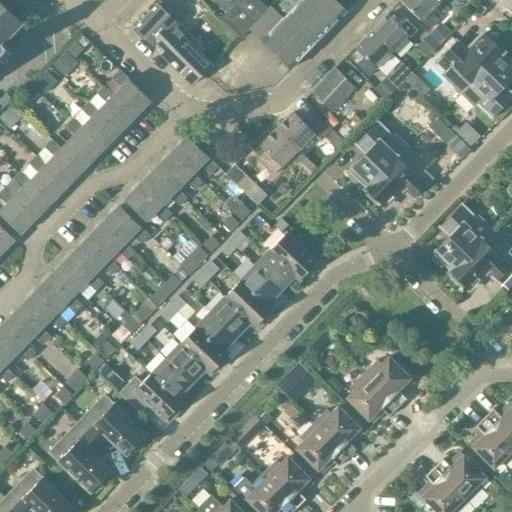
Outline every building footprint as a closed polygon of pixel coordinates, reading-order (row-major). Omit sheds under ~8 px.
[(0,0),(0,67),(7,61),(6,59),(4,61),(3,59),(10,52),(12,53),(17,48),(7,38),(11,34),(12,36),(14,34),(13,33),(21,25),(22,26),(24,24),(18,18),(24,11),(21,9),(22,8),(13,0),(0,0)] [(200,0),(199,0),(188,11),(197,20),(208,8),(200,0)] [(268,9),(259,0),(212,0),(225,12),(220,17),(241,38),(249,30),(290,69),(346,11),(334,0),(284,0),(275,10),(271,6),(268,9)] [(428,14),(440,2),(437,0),(400,0),(430,28),(436,22),(428,14)] [(209,66),(238,37),(209,9),(187,32),(158,3),(134,28),(163,56),(191,85),(209,66)] [(392,52),(414,27),(406,19),(399,26),(387,14),(371,31),(392,52)] [(440,25),(429,35),(439,45),(450,35),(454,30),(446,22),(441,26),(440,25)] [(369,76),(392,52),(371,31),(355,48),(364,57),(357,64),(369,76)] [(461,93),(502,51),(500,48),(503,46),(495,38),(492,41),(484,32),(466,51),(456,41),(442,55),(437,61),(446,71),(442,74),(461,93)] [(428,36),(418,46),(429,57),(439,46),(428,36)] [(76,44),(67,53),(74,60),(83,51),(76,44)] [(511,94),(504,86),(511,77),(511,56),(510,59),(503,51),(502,51),(461,93),(474,105),(476,103),(491,118),(511,97),(511,94)] [(66,77),(77,65),(66,54),(54,65),(66,77)] [(332,111),(354,88),(334,69),(312,92),(332,111)] [(150,100),(119,71),(112,77),(122,86),(113,95),(134,116),(150,100)] [(46,95),(57,83),(46,73),(35,85),(46,95)] [(385,79),(374,90),(385,101),(396,89),(385,79)] [(134,116),(113,95),(105,87),(97,94),(106,103),(98,111),(119,132),(134,116)] [(31,104),(39,95),(32,88),(23,97),(31,104)] [(119,132),(98,111),(89,103),(82,110),(90,119),(82,127),(103,148),(119,132)] [(0,120),(10,130),(24,116),(14,105),(0,119),(0,120)] [(343,140),(332,129),(324,122),(321,125),(312,117),(305,124),(293,112),(277,129),(298,149),(314,133),(321,140),(325,136),(336,147),(343,140)] [(103,148),(82,127),(74,119),(66,126),(75,134),(66,143),(87,164),(103,148)] [(437,119),(429,127),(433,130),(438,130),(443,125),(437,119)] [(366,189),(407,147),(394,134),(392,137),(376,122),(354,144),(364,154),(348,171),(350,173),(348,176),(356,183),(358,181),(366,188),(365,189),(366,189)] [(305,156),(298,149),(277,129),(261,145),(268,152),(260,159),(275,173),(291,156),(298,163),(305,156)] [(218,167),(187,137),(172,153),(193,174),(201,166),(210,175),(218,167)] [(87,164),(66,143),(61,149),(52,140),(44,147),(53,156),(45,165),(66,186),(87,164)] [(432,178),(422,169),(426,165),(407,147),(366,189),(368,191),(366,194),(374,201),(376,199),(384,207),(402,189),(412,198),(426,185),(426,184),(432,178)] [(202,183),(193,174),(172,153),(156,169),(178,190),(185,183),(194,191),(202,183)] [(66,186),(45,165),(36,157),(29,164),(38,172),(29,181),(51,201),(66,186)] [(265,196),(235,166),(226,175),(256,205),(265,196)] [(186,199),(178,190),(156,169),(141,184),(162,206),(170,198),(179,207),(186,199)] [(51,201),(29,181),(21,172),(14,180),(22,188),(14,197),(35,217),(51,201)] [(162,206),(141,184),(125,200),(147,221),(154,213),(163,222),(171,214),(162,206)] [(35,217),(14,197),(5,188),(0,193),(0,197),(6,204),(0,210),(0,215),(19,234),(35,217)] [(241,219),(249,211),(242,204),(234,212),(241,219)] [(450,272),(492,230),(479,217),(477,219),(461,204),(439,227),(449,236),(432,253),(435,256),(432,258),(440,266),(443,264),(450,271),(449,271),(450,272)] [(149,235),(119,206),(104,222),(125,244),(133,235),(141,244),(149,235)] [(257,232),(266,222),(257,213),(248,223),(257,232)] [(229,231),(238,223),(230,216),(222,224),(229,231)] [(125,244),(104,222),(89,237),(110,259),(117,252),(126,260),(134,252),(125,244)] [(0,253),(13,239),(0,226),(0,253)] [(511,265),(511,257),(506,252),(510,248),(492,230),(450,272),(452,274),(450,276),(458,284),(460,282),(469,290),(487,272),(497,281),(510,267),(511,265)] [(236,247),(246,238),(239,231),(230,241),(236,247)] [(319,265),(285,233),(270,249),(300,278),(306,272),(309,275),(319,265)] [(210,251),(218,242),(211,235),(203,244),(210,251)] [(110,259),(89,237),(73,253),(94,275),(102,268),(111,276),(119,268),(110,259)] [(227,257),(236,247),(230,241),(220,251),(227,257)] [(190,257),(181,266),(188,273),(207,254),(198,246),(188,256),(190,257)] [(300,278),(270,249),(269,250),(255,265),(280,289),(295,274),(300,279),(300,278)] [(94,275),(73,253),(57,270),(78,291),(87,282),(95,291),(103,283),(94,275)] [(208,280),(217,270),(209,263),(200,272),(208,280)] [(280,289),(255,265),(241,280),(240,280),(240,281),(270,310),(271,309),(266,304),(280,289)] [(72,297),(78,291),(57,270),(35,292),(57,313),(65,305),(74,314),(81,306),(72,297)] [(199,289),(208,280),(200,272),(191,282),(199,289)] [(181,281),(174,274),(163,284),(171,291),(181,281)] [(270,310),(240,281),(225,296),(258,328),(267,319),(264,316),(270,310)] [(154,308),(171,291),(163,284),(147,301),(154,308)] [(57,313),(35,292),(20,307),(42,329),(49,321),(58,330),(66,322),(57,313)] [(178,311),(187,301),(179,294),(170,303),(178,311)] [(258,328),(225,296),(224,297),(225,297),(210,312),(235,336),(250,321),(258,329),(258,328)] [(142,321),(152,311),(143,302),(133,312),(142,321)] [(169,320),(178,311),(170,303),(161,313),(169,320)] [(42,329),(20,307),(4,323),(26,345),(34,337),(42,345),(50,337),(42,329)] [(235,336),(210,312),(196,327),(195,327),(229,360),(229,359),(221,351),(235,336)] [(130,333),(139,324),(131,317),(123,325),(130,333)] [(26,345),(4,323),(0,327),(0,350),(10,360),(18,352),(27,361),(35,353),(26,345)] [(147,341),(156,331),(149,325),(140,334),(147,341)] [(229,360),(195,327),(180,343),(211,372),(217,366),(220,369),(229,360)] [(137,351),(147,341),(140,334),(131,344),(137,351)] [(106,357),(115,348),(107,341),(99,350),(106,357)] [(211,372),(180,343),(180,344),(165,359),(191,383),(205,368),(210,373),(211,372)] [(4,366),(10,360),(0,350),(0,376),(6,383),(13,375),(4,366)] [(95,369),(103,360),(96,353),(87,362),(95,369)] [(401,394),(414,381),(388,356),(381,363),(378,360),(364,373),(398,407),(406,399),(401,394)] [(191,383),(165,359),(151,374),(151,373),(150,374),(181,403),(176,398),(191,383)] [(74,390),(86,377),(78,369),(65,382),(74,390)] [(398,407),(364,373),(350,387),(353,390),(346,398),(372,423),(384,411),(389,416),(398,407)] [(181,403),(150,374),(141,383),(135,377),(120,393),(140,412),(148,403),(168,422),(178,413),(175,410),(181,403)] [(115,375),(108,382),(116,389),(123,383),(115,375)] [(62,402),(70,393),(63,386),(55,395),(62,402)] [(145,435),(104,395),(76,423),(98,444),(107,435),(127,454),(135,446),(138,448),(146,440),(143,437),(145,435)] [(511,402),(510,401),(498,413),(493,408),(484,417),(511,444),(511,402)] [(42,423),(52,412),(43,404),(33,414),(42,423)] [(351,444),(363,432),(338,406),(331,413),(327,410),(313,423),(347,458),(356,449),(351,444)] [(253,431),(262,422),(254,414),(245,423),(253,431)] [(511,456),(511,444),(484,417),(475,426),(480,431),(468,443),(493,468),(501,461),(504,465),(511,456)] [(26,438),(35,430),(28,422),(19,431),(26,438)] [(109,472),(89,453),(98,444),(76,423),(49,452),(91,492),(93,489),(96,492),(103,484),(101,481),(109,472)] [(347,458),(313,423),(300,437),(303,440),(296,448),(321,473),(333,461),(338,466),(347,458)] [(236,449),(228,440),(220,447),(229,456),(236,449)] [(0,460),(2,463),(12,453),(5,446),(0,450),(0,460)] [(485,477),(460,451),(448,464),(443,458),(434,467),(468,501),(481,488),(478,484),(485,477)] [(300,494),(313,482),(287,456),(280,463),(277,460),(263,473),(297,508),(305,499),(300,494)] [(210,471),(218,464),(211,457),(203,464),(210,471)] [(456,511),(468,501),(434,467),(425,476),(430,481),(418,493),(436,511),(449,511),(450,511),(456,511)] [(74,509),(33,469),(5,497),(20,511),(32,511),(36,509),(38,511),(72,511),(74,509)] [(292,511),(297,508),(263,473),(252,484),(244,476),(232,488),(245,500),(246,499),(259,511),(281,511),(283,511),(292,511)] [(186,496),(200,482),(193,475),(179,489),(186,496)] [(242,511),(230,499),(223,506),(211,494),(197,508),(201,511),(242,511)] [(20,511),(5,497),(0,502),(0,511),(20,511)]
